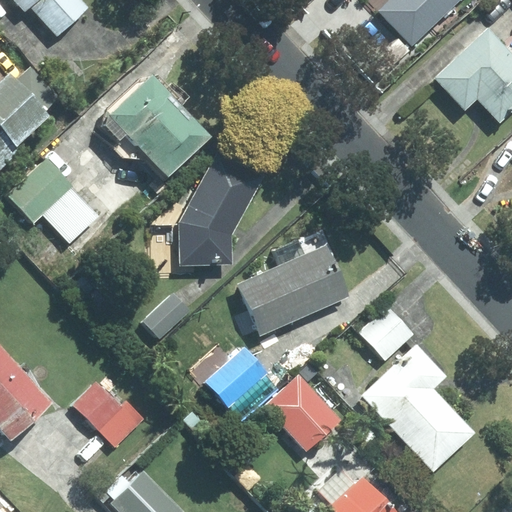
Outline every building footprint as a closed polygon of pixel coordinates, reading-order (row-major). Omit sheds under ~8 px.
[(23,10),(52,40),(84,8),(75,0),(2,0),(18,15),(23,10)] [(368,0),(412,45),(459,0),(368,0)] [(477,98),(500,122),(511,110),(511,52),(488,28),(435,78),(465,109),(477,98)] [(0,167),(13,155),(8,149),(34,124),(40,129),(45,124),(38,116),(56,99),(25,67),(7,84),(0,77),(0,167)] [(141,76),(90,123),(110,144),(117,138),(158,182),(202,141),(141,76)] [(172,244),(157,243),(157,258),(172,258),(171,268),(226,269),(227,238),(265,172),(215,143),(173,216),(172,244)] [(46,157),(2,196),(28,225),(38,216),(63,245),(97,215),(46,157)] [(252,337),(341,300),(328,270),(337,266),(322,230),(273,251),(279,263),(230,284),(252,337)] [(186,310),(169,293),(137,325),(154,342),(186,310)] [(382,306),(354,334),(382,362),(409,334),(382,306)] [(440,378),(409,346),(354,399),(426,474),(467,434),(426,391),(440,378)] [(275,387),(237,348),(200,385),(237,423),(275,387)] [(0,443),(42,405),(0,359),(0,443)] [(119,387),(103,371),(67,406),(110,450),(157,403),(130,376),(119,387)] [(294,376),(258,410),(299,455),(335,421),(294,376)] [(333,468),(308,491),(324,508),(319,511),(386,511),(355,479),(349,485),(333,468)] [(121,473),(100,492),(109,501),(105,504),(112,511),(179,511),(140,471),(129,482),(121,473)]
